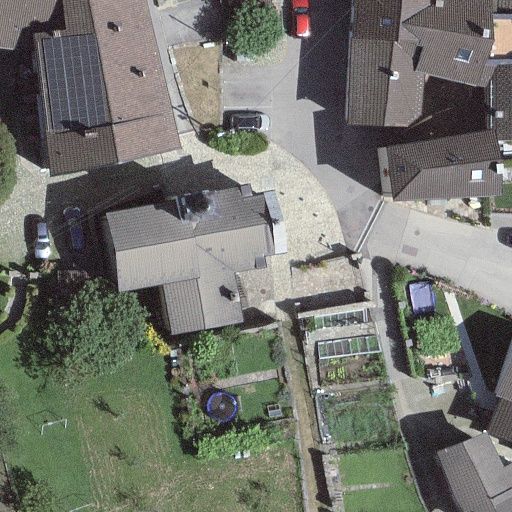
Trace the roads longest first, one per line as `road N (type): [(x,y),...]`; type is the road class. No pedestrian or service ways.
road 1 (residential): [(322,160),(205,173),(152,0)]
road 2 (residential): [(511,295),(376,226),(322,160)]
road 3 (residential): [(322,160),(324,9),(331,0)]
